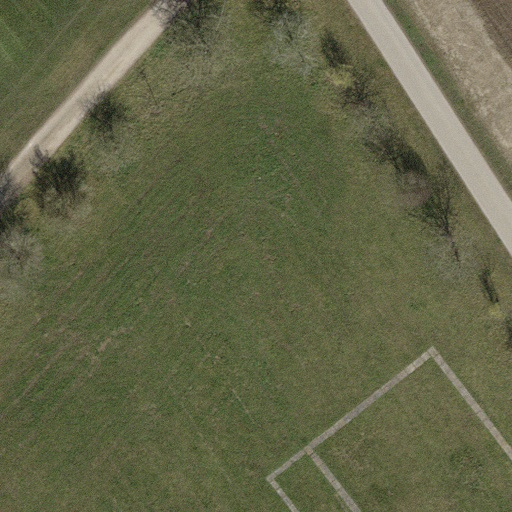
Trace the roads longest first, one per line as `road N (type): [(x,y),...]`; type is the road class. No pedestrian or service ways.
road 1 (unclassified): [(511,233),(360,0)]
road 2 (track): [(0,208),(176,0)]
